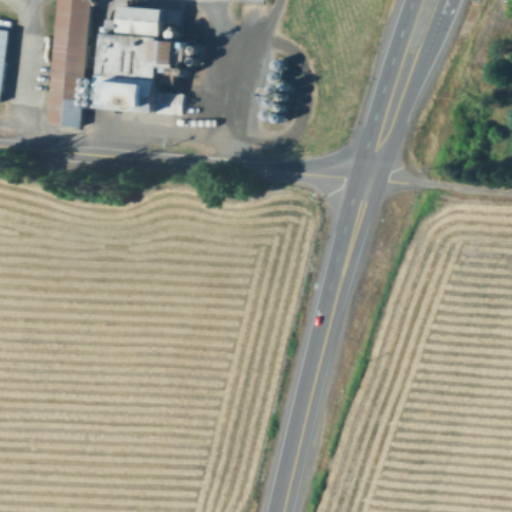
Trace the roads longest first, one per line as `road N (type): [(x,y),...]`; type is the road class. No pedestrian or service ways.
road 1 (tertiary): [(0,146),(382,182)]
road 2 (trunk): [(320,360),(425,63)]
road 3 (trunk): [(413,0),(341,245)]
road 4 (trunk): [(320,360),(284,511)]
